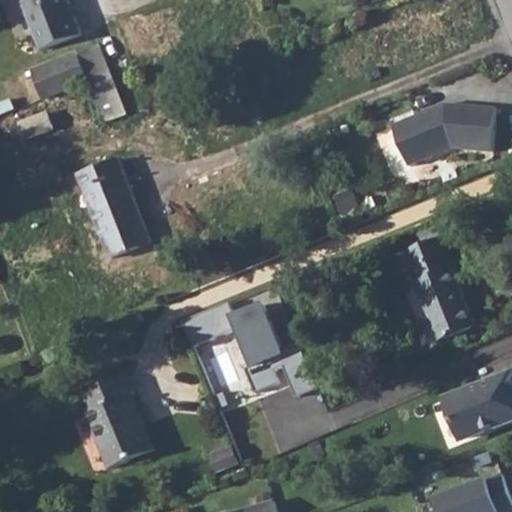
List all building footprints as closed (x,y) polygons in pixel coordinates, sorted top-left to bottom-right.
[(23,0),(43,49),(87,33),(74,0),(23,0)] [(100,45),(79,53),(90,81),(111,73),(100,45)] [(79,53),(33,70),(42,99),(90,81),(79,53)] [(111,73),(90,81),(106,124),(127,116),(111,73)] [(394,126),(411,167),(454,149),(495,152),(498,108),(447,105),(394,126)] [(59,109),(20,124),(26,139),(64,125),(59,109)] [(78,175),(102,239),(144,222),(120,159),(78,175)] [(144,222),(102,239),(111,260),(152,244),(144,222)] [(409,271),(414,283),(438,341),(476,326),(452,268),(457,266),(451,251),(426,260),(420,246),(390,258),(397,275),(409,271)] [(486,381),(447,396),(457,421),(460,420),(466,435),(497,423),(497,425),(508,421),(501,401),(511,396),(511,368),(485,379),(486,381)] [(84,393),(92,411),(104,442),(99,444),(110,469),(155,451),(133,396),(136,395),(128,375),(84,393)] [(511,396),(501,401),(508,421),(511,419),(511,396)] [(437,498),(442,511),(511,511),(511,488),(506,472),(437,498)] [(278,511),(275,498),(258,503),(260,511),(278,511)]
